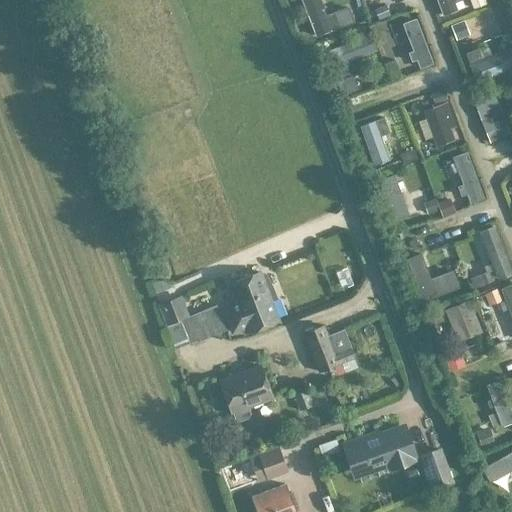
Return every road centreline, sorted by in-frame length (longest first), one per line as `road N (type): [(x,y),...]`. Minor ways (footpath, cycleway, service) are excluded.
road 1 (residential): [(270,0),(419,398)]
road 2 (residential): [(424,0),(511,234)]
